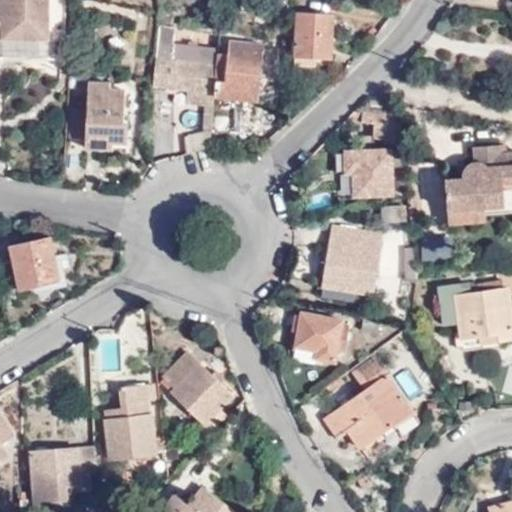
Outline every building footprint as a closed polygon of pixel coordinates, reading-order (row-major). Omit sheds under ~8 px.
[(0,0),(0,56),(58,58),(59,36),(44,35),(45,0),(0,0)] [(294,57),(314,58),(331,59),(332,14),(295,12),(294,57)] [(189,90),(213,92),(216,92),(217,81),(220,54),(220,48),(175,43),(176,27),(160,26),(155,85),(189,90)] [(216,97),(258,102),(264,45),(230,41),(229,55),(220,54),(217,81),(216,92),(216,97)] [(104,142),(111,142),(124,142),(125,125),(121,125),(122,89),(109,89),(109,83),(88,82),(86,111),(69,110),(68,139),(85,139),(85,149),(103,149),(104,142)] [(172,127),(172,90),(155,90),(154,127),(172,127)] [(188,102),(208,104),(208,103),(213,103),(215,104),(216,97),(216,92),(213,92),(189,90),(188,102)] [(376,124),(375,139),(402,141),(402,138),(399,113),(364,110),(364,123),(376,124)] [(191,151),(210,145),(211,131),(211,130),(188,135),(191,151)] [(511,212),(511,204),(507,205),(506,183),(511,182),(511,151),(508,152),(502,152),(502,142),(476,143),(477,161),(470,161),(463,168),(462,175),(445,176),(447,223),(487,221),(487,213),(511,212)] [(355,197),(394,196),(392,151),(346,153),(347,176),(354,175),(355,197)] [(381,221),(403,221),(403,206),(381,206),(381,221)] [(379,234),(331,227),(321,300),(354,306),(356,292),(371,293),(379,234)] [(0,288),(16,286),(17,290),(58,281),(51,238),(9,245),(11,260),(0,262),(0,288)] [(414,281),(414,251),(405,250),(405,280),(414,281)] [(469,283),(435,288),(441,326),(453,324),(456,349),(460,348),(460,352),(481,349),(481,344),(511,340),(511,311),(509,288),(470,293),(469,283)] [(343,319),(299,311),(292,350),(314,353),(313,360),(334,364),(343,319)] [(378,334),(380,322),(362,319),(360,331),(378,334)] [(211,430),(226,413),(220,406),(231,394),(188,351),(163,377),(172,387),(169,390),(211,430)] [(366,390),(386,375),(376,360),(355,373),(366,390)] [(281,380),(287,396),(312,387),(306,371),(281,380)] [(413,414),(386,375),(366,390),(324,418),(337,437),(346,430),(358,448),(392,424),(394,427),(413,414)] [(147,398),(146,383),(119,385),(120,407),(122,418),(103,419),(108,458),(163,452),(160,435),(151,435),(149,414),(147,398)] [(146,383),(147,398),(155,397),(153,383),(146,383)] [(463,422),(481,413),(467,389),(449,398),(463,422)] [(122,418),(120,407),(102,408),(103,419),(122,418)] [(12,434),(0,416),(0,455),(7,452),(1,442),(12,434)] [(93,474),(92,445),(29,449),(31,496),(19,496),(19,510),(64,502),(64,488),(80,487),(79,475),(93,474)] [(230,511),(198,487),(184,505),(178,500),(171,508),(165,502),(157,511),(230,511)] [(171,508),(178,500),(171,495),(165,502),(171,508)] [(83,511),(103,511),(102,497),(94,498),(82,499),(82,502),(83,511)] [(511,511),(511,499),(485,505),(486,511),(511,511)]
